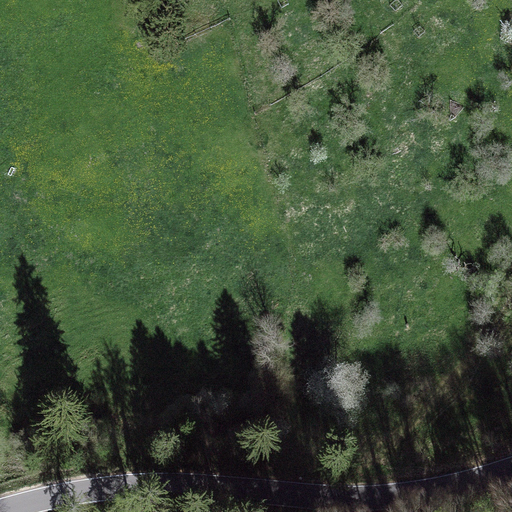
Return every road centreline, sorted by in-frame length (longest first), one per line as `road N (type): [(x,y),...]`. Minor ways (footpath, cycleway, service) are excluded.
road 1 (tertiary): [(511,469),(329,510),(200,487),(125,490),(16,511)]
road 2 (track): [(511,299),(443,405),(300,507)]
